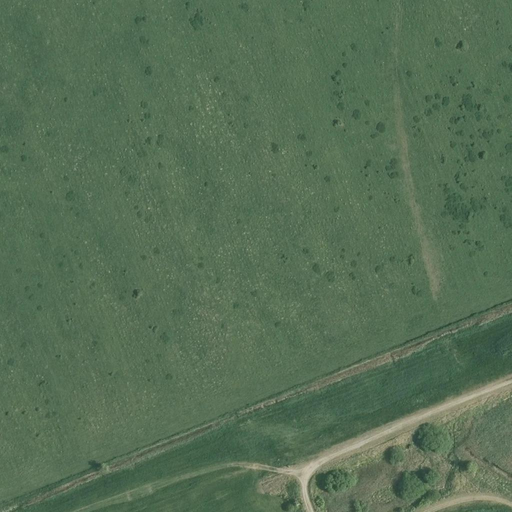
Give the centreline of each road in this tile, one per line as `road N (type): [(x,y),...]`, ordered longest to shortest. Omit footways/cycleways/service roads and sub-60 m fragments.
road 1 (track): [(70,511),(232,461),(296,473)]
road 2 (track): [(296,473),(511,383)]
